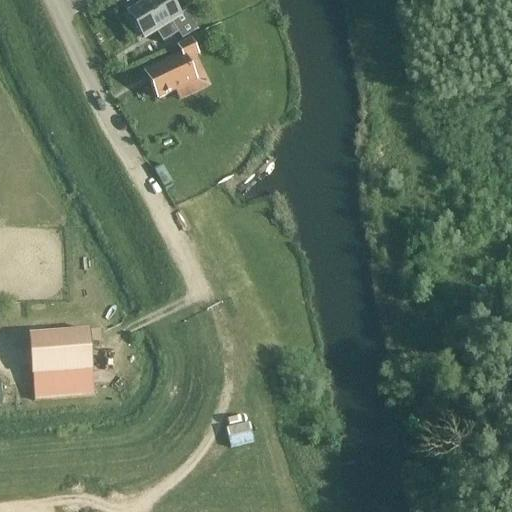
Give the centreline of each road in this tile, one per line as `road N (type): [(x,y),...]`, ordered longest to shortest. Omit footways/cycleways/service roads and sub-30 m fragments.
road 1 (track): [(0,510),(153,490),(202,460),(234,421),(238,371),(213,303),(134,166)]
road 2 (residential): [(51,0),(134,166)]
